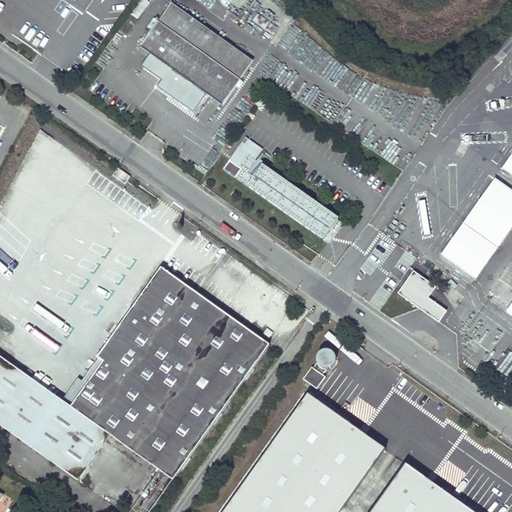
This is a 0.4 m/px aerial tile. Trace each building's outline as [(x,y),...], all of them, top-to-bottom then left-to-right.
[(148,0),(137,0),(129,12),(138,18),(150,1),(148,0)] [(240,11),(244,5),(246,3),(242,0),(240,0),(235,8),(240,11)] [(244,5),(240,11),(237,14),(242,18),(245,15),(242,13),(247,7),(244,5)] [(158,21),(240,80),(250,67),(167,8),(158,21)] [(258,14),(253,21),(271,34),(276,27),(258,14)] [(240,80),(158,21),(140,47),(150,54),(141,66),(194,103),(202,91),(222,106),(240,80)] [(238,148),(223,169),(317,236),(321,230),(327,234),(338,219),(238,148)] [(511,152),(502,167),(511,173),(511,152)] [(130,178),(118,169),(113,176),(125,185),(130,178)] [(511,226),(511,189),(495,177),(440,254),(475,279),(511,226)] [(327,234),(321,230),(317,236),(323,240),(327,234)] [(511,281),(511,271),(494,259),(478,281),(501,297),(511,281)] [(437,285),(414,269),(398,292),(440,321),(448,310),(429,296),(437,285)] [(173,480),(269,346),(166,272),(141,307),(140,305),(125,326),(127,328),(102,362),(104,363),(71,408),(0,357),(0,425),(121,511),(139,511),(166,475),(173,480)] [(303,380),(317,389),(325,377),(322,375),(326,370),(328,369),(330,369),(331,368),(332,367),(333,366),(334,365),(335,364),(335,362),(335,360),(335,357),(334,356),(333,354),(332,353),(330,352),(329,351),(327,351),(325,351),(323,351),(322,352),(320,353),(319,354),(318,355),(317,357),(316,359),(317,362),(317,363),(313,369),(312,368),(303,380)] [(341,511),(385,450),(302,391),(215,511),(341,511)] [(471,511),(406,465),(372,511),(471,511)] [(150,511),(173,480),(166,475),(139,511),(150,511)]
